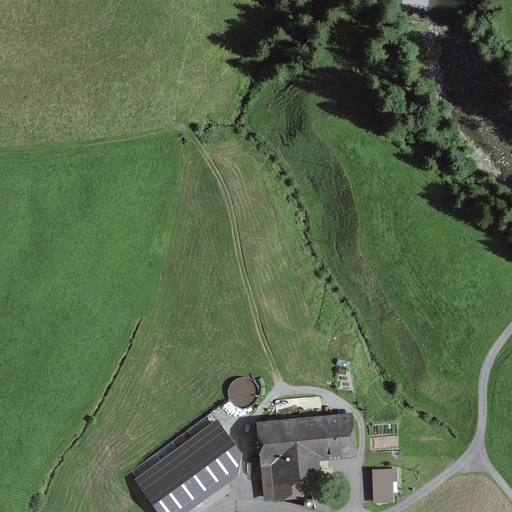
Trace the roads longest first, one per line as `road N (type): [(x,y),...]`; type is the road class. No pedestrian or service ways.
road 1 (track): [(283,391),(239,263),(225,192),(187,130),(175,125),(0,152)]
road 2 (track): [(358,511),(360,419),(324,392),(283,391)]
road 3 (track): [(227,505),(242,491),(253,423),(283,391)]
road 4 (track): [(478,451),(485,371),(511,327)]
